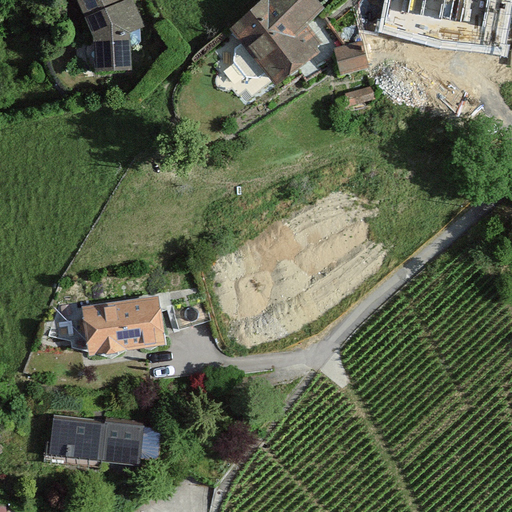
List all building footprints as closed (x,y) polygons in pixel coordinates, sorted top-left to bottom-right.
[(119,0),(83,0),(100,36),(101,69),(131,69),(129,34),(145,27),(133,1),(122,5),(119,0)] [(323,7),(316,0),(267,0),(238,26),(278,75),(320,48),(302,27),(323,7)] [(394,37),(343,50),(349,72),(369,67),(373,80),(412,70),(400,26),(392,29),(394,37)] [(372,89),(349,95),(352,105),(374,100),(372,89)] [(133,289),(79,297),(85,340),(144,331),(140,306),(136,306),(133,289)] [(144,428),(57,419),(53,454),(141,462),(144,428)]
